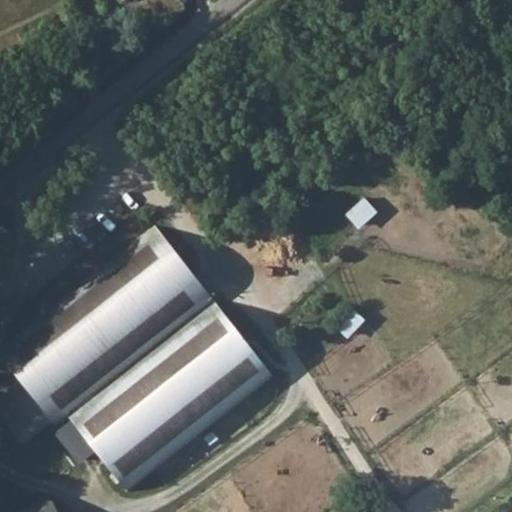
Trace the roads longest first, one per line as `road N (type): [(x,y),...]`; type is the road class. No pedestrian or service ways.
road 1 (unclassified): [(301,390),(224,275),(89,123)]
road 2 (track): [(0,340),(59,148)]
road 3 (residential): [(89,123),(244,0)]
road 4 (track): [(381,511),(301,390)]
